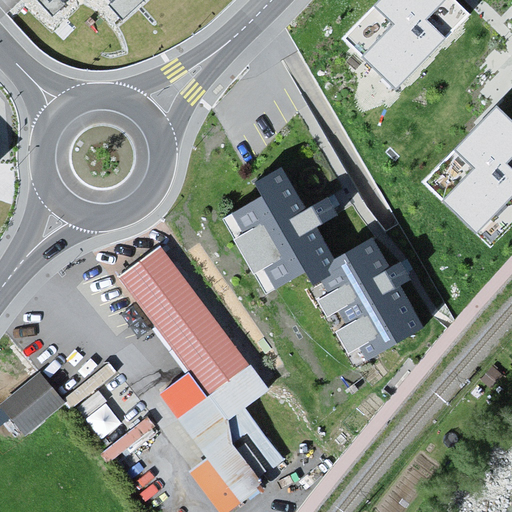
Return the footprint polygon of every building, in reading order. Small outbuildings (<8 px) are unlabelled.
[(32,0),(50,19),(69,0),(88,0),(118,30),(148,0),(32,0)] [(453,0),(379,0),(344,37),(398,88),(468,14),(453,0)] [(511,115),(496,100),(415,184),(474,240),(511,201),(511,115)] [(334,260),(282,168),(214,206),(266,298),(334,260)] [(424,333),(372,241),(306,278),(359,370),(424,333)] [(271,391),(161,247),(119,279),(190,372),(230,423),(271,391)] [(102,352),(55,386),(70,407),(117,372),(102,352)] [(190,372),(162,394),(213,457),(191,472),(220,511),(234,511),(267,486),(233,444),(230,423),(190,372)] [(63,406),(37,375),(1,405),(28,437),(63,406)]
